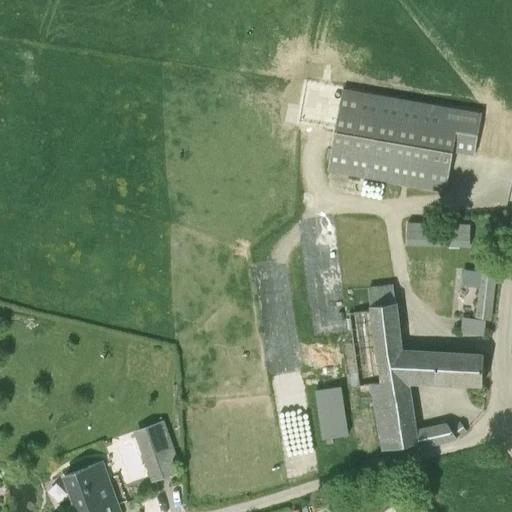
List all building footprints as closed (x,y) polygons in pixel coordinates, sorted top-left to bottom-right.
[(482,114),(462,110),(344,89),(329,170),(446,191),(454,151),(474,155),(482,114)] [(412,242),(429,241),(427,220),(410,222),(412,242)] [(480,285),(476,318),(489,320),(495,272),(494,272),(495,262),(484,260),(482,271),(461,268),(460,283),(480,285)] [(483,355),(403,352),(392,286),(369,289),(371,305),(368,306),(368,310),(348,313),(360,395),(370,393),(383,450),(415,443),(416,448),(457,439),(457,438),(466,431),(460,422),(451,429),(447,424),(414,431),(406,379),(419,380),(419,382),(482,384),(483,355)] [(486,320),(466,318),(463,317),(461,332),(484,336),(486,320)] [(348,436),(345,416),(341,388),(316,391),(323,439),(348,436)] [(176,441),(149,446),(154,469),(167,466),(165,458),(178,455),(176,441)] [(111,489),(101,462),(101,461),(67,474),(76,502),(111,489)] [(119,511),(114,498),(111,489),(76,502),(79,510),(79,511),(119,511)]
